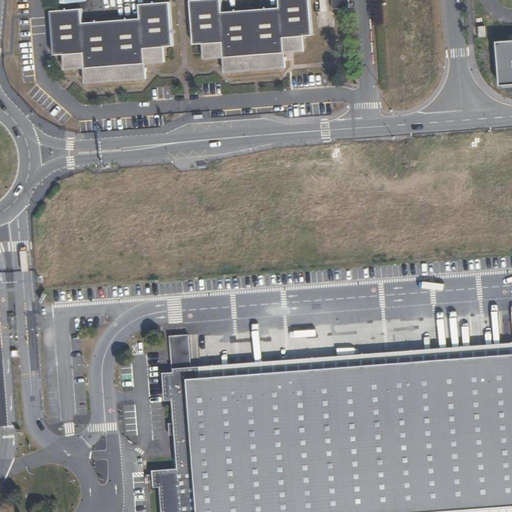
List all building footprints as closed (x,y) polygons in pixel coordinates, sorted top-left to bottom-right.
[(64,52),(65,67),(84,66),(85,80),(147,76),(146,61),(166,60),(165,44),(175,43),(173,0),(154,0),(141,1),(142,16),(85,21),(84,5),(51,8),(54,53),(64,52)] [(280,0),(281,6),(225,9),(224,0),(193,0),(195,43),(203,42),(204,57),(224,55),(225,70),(287,66),(286,50),(305,49),(304,33),(314,32),(312,0),(280,0)] [(511,36),(497,38),(500,81),(511,80),(511,36)] [(173,335),(175,368),(194,367),(192,334),(173,335)] [(511,343),(388,353),(288,361),(238,364),(194,367),(175,368),(168,369),(169,376),(195,374),(195,380),(511,356),(511,343)] [(511,356),(195,380),(195,374),(169,376),(171,398),(175,398),(181,468),(157,470),(158,486),(164,485),(165,511),(445,511),(511,507),(511,356)]
